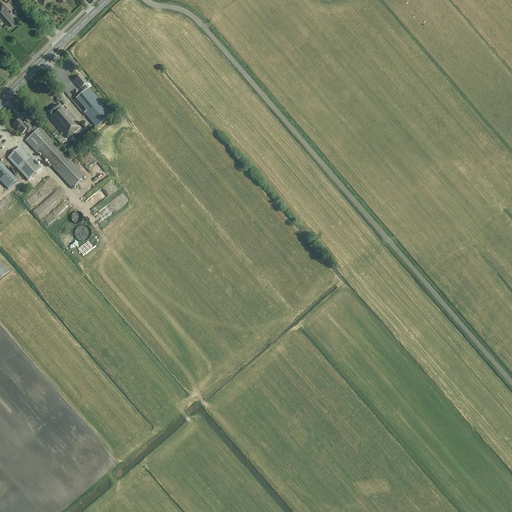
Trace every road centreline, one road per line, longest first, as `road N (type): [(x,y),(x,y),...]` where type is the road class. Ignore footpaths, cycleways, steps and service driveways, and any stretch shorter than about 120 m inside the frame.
road 1 (unclassified): [(511,383),(199,22),(144,0)]
road 2 (primary): [(0,103),(106,0)]
